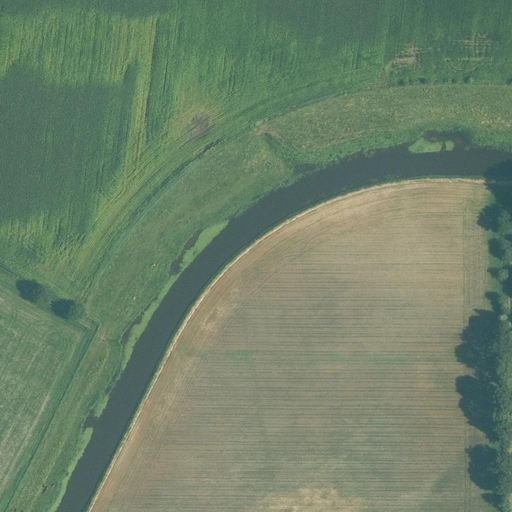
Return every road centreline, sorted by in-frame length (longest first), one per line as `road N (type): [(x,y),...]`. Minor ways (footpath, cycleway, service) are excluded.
road 1 (track): [(511,109),(472,101),(370,108),(253,135),(151,239),(120,287),(13,511)]
road 2 (track): [(511,183),(420,183),(342,195),(236,252),(200,291),(85,511)]
